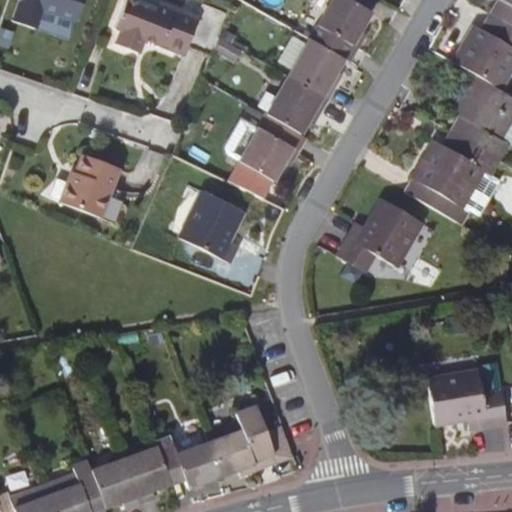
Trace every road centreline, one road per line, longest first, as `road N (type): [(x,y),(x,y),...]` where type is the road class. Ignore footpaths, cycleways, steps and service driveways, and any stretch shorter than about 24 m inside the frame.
road 1 (residential): [(430,0),(308,204),(285,280),(291,330),(344,494)]
road 2 (residential): [(0,85),(160,140)]
road 3 (residential): [(344,494),(511,474)]
